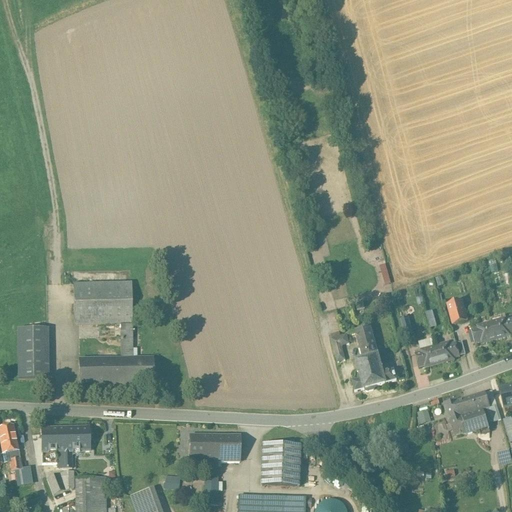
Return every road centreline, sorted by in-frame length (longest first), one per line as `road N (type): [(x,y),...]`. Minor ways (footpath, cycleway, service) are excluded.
road 1 (tertiary): [(23,411),(315,423)]
road 2 (tertiary): [(315,423),(403,406),(511,366)]
road 3 (unclassified): [(394,511),(325,448),(315,423)]
